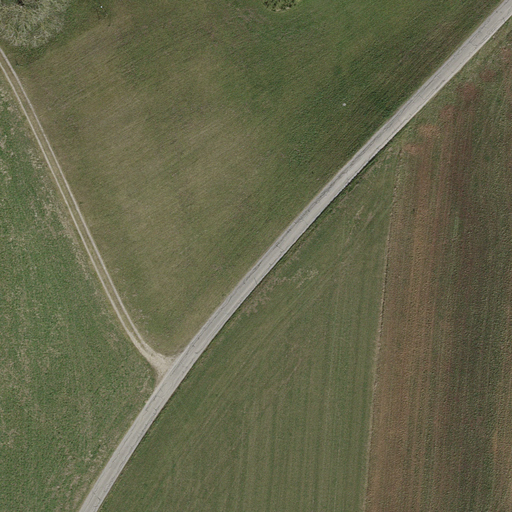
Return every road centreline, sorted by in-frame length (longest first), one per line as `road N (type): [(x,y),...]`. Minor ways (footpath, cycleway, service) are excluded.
road 1 (unclassified): [(88,511),(175,376),(313,210),(511,1)]
road 2 (track): [(175,376),(131,328),(0,53)]
